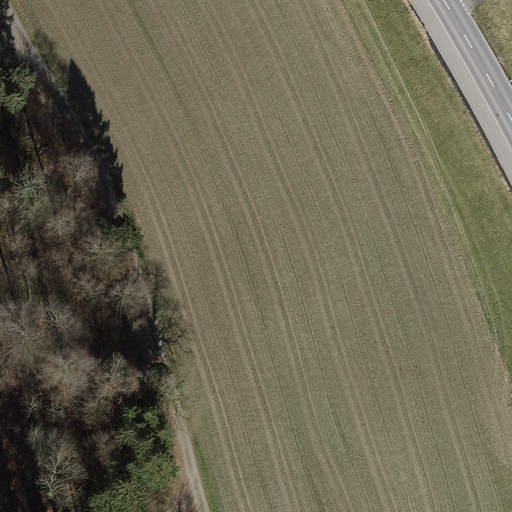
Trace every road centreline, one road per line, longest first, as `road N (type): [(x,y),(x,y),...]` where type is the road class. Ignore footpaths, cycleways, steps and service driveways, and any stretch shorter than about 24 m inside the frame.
road 1 (track): [(205,511),(121,222),(6,0)]
road 2 (tertiary): [(511,120),(444,0)]
